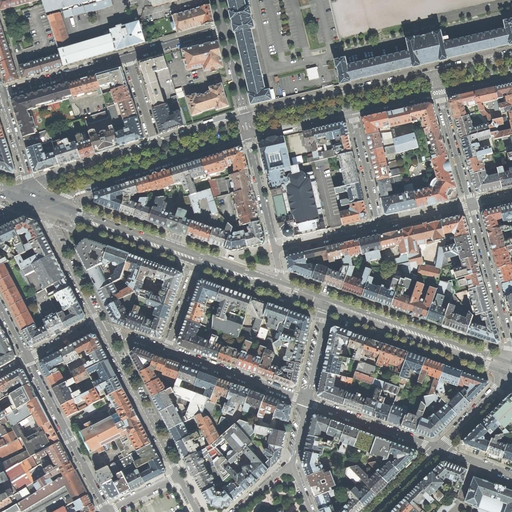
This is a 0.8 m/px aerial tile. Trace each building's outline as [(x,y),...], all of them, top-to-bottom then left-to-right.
[(0,0),(0,7),(1,10),(10,8),(21,5),(20,0),(0,0)] [(93,0),(42,0),(46,13),(93,0)] [(111,0),(107,0),(63,12),(65,18),(85,12),(86,13),(92,11),(92,12),(107,8),(107,7),(113,5),(111,0)] [(267,102),(273,100),(272,100),(270,90),(266,91),(251,29),(255,28),(253,20),(252,21),(251,15),(252,15),(250,7),(247,8),(244,0),(228,0),(231,12),(230,12),(232,20),(233,25),(235,33),(236,33),(250,95),(249,95),(251,105),(257,104),(267,101),(267,102)] [(177,33),(214,22),(212,13),(210,5),(200,7),(200,8),(179,14),(173,16),(175,23),(172,24),(174,30),(176,29),(177,33)] [(71,46),(60,13),(47,16),(58,50),(71,46)] [(338,77),(340,85),(351,82),(351,81),(413,67),(413,68),(421,66),(429,64),(440,61),(440,62),(448,60),(447,59),(509,45),(509,46),(511,45),(511,19),(504,21),(505,29),(443,43),(441,32),(433,33),(433,34),(415,38),(415,37),(407,39),(409,51),(347,65),(346,58),(335,60),(336,69),(337,68),(339,77),(338,77)] [(136,45),(146,42),(140,22),(122,27),(122,25),(117,27),(117,28),(110,30),(112,34),(87,41),(86,39),(83,40),(83,43),(71,46),(58,50),(60,55),(64,66),(89,59),(136,45)] [(12,59),(6,39),(0,41),(0,62),(0,63),(12,59)] [(221,52),(218,41),(198,46),(182,50),(184,58),(183,58),(184,63),(185,62),(187,70),(203,66),(204,72),(211,70),(212,73),(216,72),(216,69),(224,67),(221,58),(222,58),(221,54),(221,52)] [(60,55),(40,60),(43,72),(54,69),(64,66),(60,55)] [(153,109),(165,105),(155,72),(168,68),(164,55),(152,59),(139,63),(141,70),(149,94),(153,109)] [(18,80),(12,59),(0,63),(3,74),(6,83),(18,80)] [(43,72),(40,60),(19,66),(23,78),(34,75),(43,72)] [(125,77),(122,67),(110,71),(97,75),(100,87),(112,83),(115,90),(128,86),(125,77)] [(313,69),(307,70),(309,80),(317,78),(316,72),(314,73),(313,69)] [(98,89),(101,89),(100,87),(97,75),(84,79),(69,83),(72,96),(73,97),(87,93),(92,91),(98,89)] [(19,122),(24,138),(38,133),(31,111),(32,110),(69,99),(69,97),(72,96),(69,83),(57,87),(27,95),(13,100),(12,101),(19,122)] [(511,83),(505,85),(496,87),(498,98),(501,98),(503,97),(502,94),(507,93),(507,95),(508,95),(509,96),(511,95),(511,83)] [(224,91),(222,84),(210,88),(211,91),(207,92),(207,93),(201,95),(200,94),(197,96),(196,94),(186,97),(192,116),(202,113),(202,112),(216,108),(217,110),(229,106),(227,99),(225,94),(224,91)] [(130,93),(128,86),(115,90),(114,91),(114,93),(113,94),(116,101),(117,101),(118,104),(120,103),(132,99),(130,93)] [(502,118),(499,102),(498,98),(496,87),(486,90),(475,92),(478,105),(480,112),(488,121),(492,120),(502,118)] [(463,95),(461,95),(463,104),(463,105),(465,106),(467,105),(467,106),(468,107),(478,105),(475,92),(468,94),(463,95)] [(463,104),(461,95),(452,98),(450,101),(453,110),(455,120),(466,117),(465,112),(464,112),(463,108),(462,107),(462,105),(463,104)] [(501,109),(504,108),(511,106),(511,95),(509,96),(506,97),(507,103),(500,105),(501,109)] [(132,99),(120,103),(125,121),(138,117),(135,109),(132,99)] [(181,108),(181,106),(180,106),(178,101),(174,102),(172,103),(173,108),(175,107),(176,109),(181,108)] [(413,107),(409,108),(412,123),(413,123),(413,124),(415,123),(415,122),(417,122),(416,118),(422,116),(423,121),(422,121),(425,130),(439,126),(437,121),(438,121),(436,114),(434,107),(433,107),(433,105),(429,103),(428,103),(427,103),(419,105),(413,106),(413,107)] [(170,113),(168,104),(165,105),(153,109),(156,116),(161,133),(174,129),(184,126),(179,112),(174,114),(174,115),(170,117),(169,113),(170,113)] [(119,123),(114,105),(111,106),(107,107),(108,111),(110,117),(113,125),(119,123)] [(511,120),(511,119),(511,106),(504,108),(504,109),(501,109),(502,113),(509,111),(511,120)] [(399,110),(387,113),(390,126),(391,128),(398,126),(398,127),(401,126),(401,125),(412,123),(409,108),(399,110)] [(110,117),(108,111),(85,118),(87,124),(89,123),(89,125),(108,118),(108,117),(110,117)] [(390,126),(387,113),(376,115),(365,118),(363,120),(367,136),(379,134),(378,128),(380,128),(380,129),(390,126)] [(470,116),(466,117),(455,120),(458,130),(461,139),(490,131),(488,124),(474,128),(472,127),(470,116)] [(144,139),(138,117),(125,121),(128,130),(115,134),(120,146),(133,142),(144,139)] [(511,135),(511,119),(511,120),(510,120),(511,128),(511,130),(511,131),(511,130),(510,130),(499,132),(497,131),(496,128),(498,125),(507,123),(506,121),(503,122),(502,118),(492,120),(493,122),(491,125),(490,125),(492,137),(492,140),(510,136),(511,135)] [(331,140),(333,139),(349,136),(346,125),(343,123),(330,126),(328,126),(331,140)] [(115,134),(113,126),(110,127),(111,131),(100,135),(101,136),(98,137),(96,130),(94,131),(94,130),(91,131),(91,132),(89,132),(92,140),(96,154),(107,150),(120,146),(115,134)] [(321,128),(313,130),(317,148),(320,147),(320,145),(327,144),(328,149),(320,151),(320,152),(318,153),(320,160),(328,158),(335,157),(333,146),(331,140),(328,126),(321,128)] [(432,159),(447,155),(443,141),(439,126),(425,130),(424,130),(426,135),(428,135),(431,142),(430,142),(431,145),(432,145),(434,152),(431,153),(432,159)] [(38,133),(24,138),(26,143),(27,149),(42,144),(52,141),(49,130),(38,133)] [(303,132),(306,145),(308,145),(309,146),(311,145),(314,158),(310,159),(310,162),(315,161),(320,160),(318,153),(317,148),(313,130),(309,131),(303,132)] [(490,131),(461,139),(464,150),(467,161),(487,155),(493,153),(491,146),(482,149),(481,149),(482,152),(479,152),(478,147),(480,147),(479,144),(477,145),(476,139),(478,139),(479,142),(491,138),(490,131)] [(391,132),(382,133),(383,140),(393,138),(391,132)] [(379,134),(367,136),(369,144),(370,151),(383,148),(380,133),(379,134)] [(415,133),(393,140),(395,146),(396,152),(397,154),(419,148),(415,133)] [(90,156),(96,154),(92,140),(85,142),(82,135),(77,137),(79,144),(77,145),(82,158),(90,156)] [(273,139),(261,142),(260,144),(267,172),(291,167),(284,136),(273,139)] [(335,157),(339,156),(338,153),(340,152),(341,155),(353,153),(350,141),(349,136),(333,139),(334,143),(338,142),(338,144),(343,142),(343,144),(333,146),(335,157)] [(6,139),(0,140),(0,161),(1,162),(0,163),(0,168),(13,173),(16,171),(10,153),(6,139)] [(72,162),(82,158),(77,145),(76,143),(72,144),(70,144),(68,139),(62,141),(62,143),(54,146),(56,153),(60,165),(72,162)] [(44,152),(42,144),(27,149),(30,157),(35,173),(60,165),(56,153),(44,157),(43,153),(44,152)] [(395,146),(385,148),(386,154),(396,152),(395,146)] [(233,150),(223,153),(228,167),(229,166),(229,165),(233,164),(233,165),(235,166),(235,168),(235,169),(236,174),(248,171),(243,149),(240,148),(233,150)] [(387,163),(383,148),(370,151),(372,158),(374,166),(386,163),(387,163)] [(213,156),(202,160),(207,178),(210,177),(209,174),(215,173),(225,170),(225,169),(228,168),(228,167),(223,153),(213,156)] [(346,186),(360,183),(356,169),(353,153),(341,155),(339,156),(342,169),(341,170),(342,172),(343,173),(346,186)] [(414,192),(418,208),(432,205),(448,201),(447,197),(449,196),(450,195),(451,194),(451,193),(452,192),(452,190),(452,189),(456,188),(453,175),(452,172),(449,161),(449,162),(447,155),(432,159),(432,160),(434,166),(433,166),(436,176),(431,179),(429,183),(428,189),(414,192)] [(487,155),(467,161),(469,168),(471,175),(485,171),(486,171),(485,167),(484,168),(483,163),(484,161),(488,160),(487,155)] [(315,161),(315,162),(311,163),(313,170),(316,169),(316,166),(329,163),(328,158),(320,160),(315,161)] [(195,162),(187,164),(192,178),(194,177),(194,179),(199,177),(199,175),(201,175),(202,175),(201,177),(203,181),(208,179),(207,178),(202,160),(195,162)] [(390,177),(386,163),(374,166),(375,173),(377,180),(389,177),(390,177)] [(179,167),(171,169),(176,184),(181,182),(184,183),(187,191),(190,190),(192,195),(197,194),(193,183),(191,183),(190,179),(192,178),(187,164),(179,167)] [(313,172),(305,174),(302,172),(300,173),(298,165),(291,167),(267,172),(270,185),(280,232),(283,231),(283,233),(284,236),(288,238),(305,234),(326,229),(324,219),(323,213),(322,208),(322,209),(317,186),(316,181),(315,181),(314,176),(313,172)] [(497,168),(499,175),(502,188),(510,187),(511,186),(511,170),(510,171),(510,172),(506,173),(504,174),(503,167),(497,168)] [(159,173),(149,177),(153,190),(153,191),(162,188),(162,190),(166,188),(165,187),(176,184),(171,169),(159,173)] [(400,169),(390,171),(391,177),(401,175),(400,169)] [(230,176),(229,176),(230,179),(226,180),(229,194),(231,194),(252,189),(250,179),(248,171),(236,174),(231,175),(230,176)] [(485,171),(471,175),(476,192),(479,194),(490,191),(502,188),(499,175),(488,177),(486,176),(485,171)] [(393,177),(395,188),(404,186),(402,175),(393,177)] [(153,190),(149,177),(142,179),(136,181),(139,193),(140,194),(149,191),(149,192),(153,190)] [(392,192),(389,177),(377,180),(381,197),(382,199),(388,198),(387,193),(392,192)] [(221,196),(217,179),(208,181),(211,189),(214,198),(221,196)] [(129,183),(121,185),(124,194),(125,196),(125,201),(124,203),(121,211),(128,214),(135,216),(139,205),(131,202),(130,200),(131,200),(131,199),(131,198),(131,197),(130,197),(131,196),(139,193),(136,181),(129,183)] [(351,204),(364,201),(362,192),(360,183),(346,186),(335,189),(336,194),(346,192),(346,191),(348,190),(350,200),(349,200),(347,199),(338,202),(339,207),(351,204)] [(406,193),(414,191),(412,184),(404,186),(406,193)] [(124,194),(121,185),(96,193),(96,203),(108,207),(121,211),(124,203),(116,200),(117,199),(117,198),(117,197),(116,197),(124,194)] [(207,198),(212,214),(209,224),(210,224),(209,227),(193,221),(188,235),(198,239),(209,243),(214,228),(218,218),(219,214),(214,198),(211,189),(197,194),(192,195),(190,196),(192,203),(195,214),(196,214),(198,213),(198,214),(199,214),(201,213),(198,203),(199,201),(207,198)] [(231,194),(235,211),(256,206),(254,197),(252,189),(231,194)] [(418,208),(414,192),(388,198),(382,199),(385,213),(388,215),(402,212),(418,208)] [(175,204),(192,203),(190,196),(177,197),(175,204)] [(154,208),(153,209),(149,221),(157,224),(167,227),(171,214),(167,212),(165,210),(167,204),(164,202),(164,201),(165,201),(165,200),(166,200),(166,199),(166,198),(165,198),(165,197),(157,198),(156,203),(156,204),(159,205),(158,208),(155,207),(154,208)] [(142,207),(139,205),(135,216),(142,219),(149,221),(153,209),(146,207),(148,203),(147,203),(149,198),(141,199),(140,202),(143,204),(142,207)] [(368,217),(364,201),(351,204),(351,208),(350,211),(340,213),(343,225),(356,222),(366,220),(368,217)] [(511,219),(511,204),(507,205),(500,207),(503,218),(504,221),(508,220),(508,223),(511,221),(511,220),(511,219)] [(236,219),(226,221),(229,224),(233,228),(240,226),(243,225),(246,225),(249,224),(260,221),(258,213),(256,206),(235,211),(236,219)] [(484,220),(487,230),(499,227),(497,220),(503,218),(500,207),(484,211),(482,214),(484,220)] [(177,216),(171,214),(167,227),(177,231),(188,235),(193,221),(185,219),(188,212),(180,209),(177,216)] [(453,218),(441,221),(444,234),(452,232),(453,233),(454,234),(455,234),(456,238),(470,235),(465,218),(462,216),(453,218)] [(24,217),(13,222),(19,235),(25,232),(28,234),(27,237),(30,243),(44,236),(37,221),(30,219),(24,217)] [(265,241),(260,221),(249,224),(251,232),(250,232),(248,233),(248,234),(245,235),(248,247),(256,245),(262,244),(265,241)] [(441,269),(436,268),(425,265),(425,264),(425,263),(424,262),(423,262),(421,251),(418,252),(417,245),(430,242),(430,244),(432,243),(433,242),(445,239),(444,234),(441,221),(421,225),(402,230),(409,262),(411,271),(419,269),(418,275),(420,276),(439,281),(441,269)] [(5,226),(0,228),(0,242),(0,243),(2,248),(11,254),(12,252),(10,251),(11,249),(11,248),(8,246),(7,246),(6,244),(7,242),(8,242),(9,242),(9,243),(12,241),(12,240),(15,238),(17,242),(16,242),(15,244),(20,255),(21,255),(26,252),(24,246),(19,235),(13,222),(5,226)] [(214,228),(209,243),(217,246),(226,248),(230,236),(233,228),(229,224),(226,232),(222,231),(222,230),(218,229),(218,230),(214,228)] [(511,229),(511,226),(505,225),(499,227),(487,230),(489,239),(493,251),(511,245),(511,238),(509,240),(505,241),(502,231),(503,230),(505,231),(511,229)] [(382,249),(390,248),(391,249),(392,249),(393,249),(394,249),(395,248),(395,247),(396,246),(399,245),(400,249),(401,255),(399,258),(393,259),(390,257),(385,258),(387,267),(409,262),(402,230),(390,232),(379,235),(382,249)] [(248,247),(245,235),(245,233),(243,234),(243,233),(239,234),(239,233),(235,234),(234,235),(234,237),(233,237),(230,236),(226,248),(229,250),(233,251),(241,249),(243,248),(248,247)] [(381,258),(380,251),(383,250),(382,249),(379,235),(368,237),(359,240),(362,253),(363,255),(365,254),(368,264),(371,263),(371,261),(375,260),(375,263),(381,261),(380,259),(381,258)] [(472,245),(470,235),(456,238),(455,239),(457,246),(455,246),(454,246),(444,248),(444,249),(441,266),(448,264),(446,258),(457,255),(457,254),(459,254),(461,260),(476,256),(472,245)] [(50,246),(44,236),(30,243),(24,246),(26,252),(34,248),(36,251),(38,255),(24,262),(21,255),(20,255),(16,257),(22,270),(53,254),(50,246)] [(109,247),(96,242),(85,239),(76,249),(82,259),(88,271),(98,265),(103,263),(109,247)] [(348,242),(340,244),(343,258),(345,266),(350,267),(353,267),(351,257),(351,256),(362,253),(359,240),(348,242)] [(326,247),(329,260),(330,262),(335,261),(335,260),(343,258),(340,244),(333,246),(326,247)] [(508,251),(511,249),(511,245),(493,251),(495,259),(498,268),(511,264),(508,251)] [(119,250),(109,247),(103,263),(106,266),(106,267),(107,266),(108,263),(111,262),(114,263),(114,264),(114,265),(117,266),(118,265),(120,265),(118,270),(118,269),(117,270),(116,273),(116,274),(111,277),(112,278),(114,282),(121,279),(125,269),(130,254),(119,250)] [(315,250),(304,252),(306,262),(314,260),(315,258),(314,257),(324,254),(323,257),(324,261),(329,260),(326,247),(315,250)] [(436,268),(441,269),(441,266),(444,249),(439,248),(436,268)] [(300,275),(312,279),(317,267),(310,264),(308,265),(307,265),(306,264),(306,262),(304,252),(289,256),(287,259),(288,264),(289,271),(300,275)] [(0,265),(4,264),(9,261),(8,258),(7,258),(3,260),(2,260),(0,254),(0,265)] [(57,261),(53,254),(22,270),(25,276),(35,270),(45,289),(46,289),(49,287),(55,284),(66,278),(62,271),(57,261)] [(137,257),(130,254),(125,269),(132,272),(130,281),(127,283),(130,287),(134,290),(138,281),(145,260),(137,257)] [(478,264),(476,256),(461,260),(463,267),(454,270),(456,274),(455,274),(456,279),(463,277),(463,275),(465,274),(466,276),(480,272),(478,264)] [(152,262),(145,260),(138,281),(143,283),(146,276),(155,279),(156,278),(161,265),(152,262)] [(0,281),(10,276),(8,273),(9,273),(4,264),(0,265),(0,281)] [(502,284),(511,281),(511,264),(498,268),(500,275),(502,284)] [(92,280),(98,291),(113,283),(114,282),(112,278),(106,280),(98,265),(88,271),(92,280)] [(171,269),(161,265),(156,278),(165,281),(163,287),(177,292),(183,276),(182,273),(171,269)] [(318,281),(324,283),(329,270),(329,269),(318,265),(317,266),(317,267),(312,279),(318,281)] [(332,286),(342,289),(350,267),(345,266),(344,266),(340,274),(329,270),(324,283),(332,286)] [(362,297),(369,276),(372,270),(367,268),(363,278),(364,279),(363,281),(351,277),(351,275),(355,267),(353,267),(350,267),(342,289),(351,293),(362,297)] [(412,298),(406,296),(412,280),(418,283),(418,280),(420,276),(418,275),(403,272),(400,281),(391,307),(399,309),(407,312),(412,298)] [(482,279),(480,272),(466,276),(465,277),(466,279),(458,281),(460,286),(468,284),(469,290),(484,285),(482,279)] [(0,286),(0,287),(4,293),(16,287),(12,278),(11,278),(10,276),(0,281),(0,286)] [(369,299),(376,301),(381,287),(378,286),(378,287),(372,285),(372,283),(374,278),(369,276),(362,297),(369,299)] [(68,282),(66,278),(55,284),(58,289),(52,292),(49,287),(46,289),(50,298),(55,295),(71,287),(68,282)] [(383,304),(391,307),(400,281),(394,279),(390,289),(388,291),(386,290),(386,289),(384,288),(384,286),(382,285),(381,287),(376,301),(383,304)] [(200,282),(193,301),(205,305),(207,302),(206,301),(207,299),(206,298),(206,297),(209,296),(209,295),(210,296),(209,298),(210,298),(217,301),(222,287),(211,283),(203,280),(200,282)] [(452,280),(445,282),(440,281),(437,290),(434,298),(437,298),(434,305),(432,304),(427,319),(434,322),(442,325),(453,294),(455,294),(452,280)] [(175,299),(177,292),(163,287),(162,291),(161,291),(160,294),(161,295),(160,296),(158,296),(153,295),(153,293),(143,289),(142,288),(144,283),(143,283),(138,281),(134,290),(135,291),(137,295),(139,296),(139,294),(146,296),(145,298),(148,299),(172,308),(175,299)] [(511,281),(502,284),(503,290),(505,297),(511,294),(511,281)] [(102,298),(106,306),(135,291),(134,290),(130,287),(121,292),(121,293),(122,295),(119,296),(117,294),(116,292),(117,292),(113,283),(98,291),(102,298)] [(432,304),(434,298),(437,290),(430,287),(427,296),(427,295),(425,299),(427,299),(426,300),(427,300),(426,303),(417,300),(418,297),(419,298),(419,297),(421,297),(422,294),(421,293),(424,285),(418,283),(412,298),(407,312),(417,316),(427,319),(432,304)] [(487,297),(484,285),(469,290),(476,315),(481,314),(491,311),(487,297)] [(7,299),(10,307),(23,300),(16,287),(4,293),(7,299)] [(75,295),(71,287),(55,295),(58,301),(61,300),(64,308),(65,311),(70,309),(79,304),(75,295)] [(248,296),(222,287),(217,301),(214,308),(213,322),(213,328),(238,337),(242,327),(245,318),(240,316),(239,314),(241,309),(247,312),(252,298),(248,296)] [(110,314),(114,322),(120,324),(126,326),(131,312),(136,299),(137,295),(135,291),(106,306),(110,314)] [(465,307),(453,294),(442,325),(454,329),(467,333),(471,323),(473,316),(469,312),(467,319),(460,316),(461,316),(460,316),(457,315),(453,314),(455,306),(464,309),(465,307)] [(136,299),(148,304),(148,299),(145,298),(139,296),(137,295),(136,299)] [(260,300),(252,298),(247,312),(246,314),(248,315),(250,316),(252,316),(257,318),(256,321),(253,329),(245,329),(242,327),(238,337),(247,337),(254,337),(257,337),(260,328),(264,316),(269,303),(260,300)] [(170,314),(172,308),(148,299),(148,304),(156,307),(154,315),(157,316),(168,320),(170,314)] [(13,312),(16,318),(28,312),(27,310),(28,309),(23,300),(10,307),(13,312)] [(190,309),(186,319),(199,324),(206,306),(205,305),(193,301),(190,309)] [(279,307),(269,303),(264,316),(268,317),(269,320),(267,326),(267,327),(279,331),(278,334),(277,333),(274,340),(268,338),(267,341),(274,344),(280,340),(282,333),(284,327),(290,311),(279,307)] [(82,309),(79,304),(70,309),(73,314),(66,318),(63,312),(59,314),(66,329),(78,323),(84,319),(86,316),(82,309)] [(133,329),(140,332),(145,318),(146,318),(138,315),(140,308),(136,306),(133,313),(131,312),(126,326),(133,329)] [(60,332),(66,329),(59,314),(58,313),(56,314),(52,307),(45,311),(47,315),(42,317),(44,320),(46,324),(47,326),(52,336),(60,332)] [(296,330),(308,333),(311,321),(309,318),(298,313),(290,311),(284,327),(296,331),(296,330)] [(494,320),(491,311),(481,314),(482,316),(481,317),(482,320),(483,321),(486,320),(488,327),(487,329),(471,323),(467,333),(482,339),(497,344),(500,342),(494,320)] [(19,323),(23,331),(36,325),(30,313),(29,314),(28,312),(16,318),(19,323)] [(162,336),(168,320),(157,316),(155,320),(153,321),(150,320),(145,318),(140,332),(150,335),(158,338),(162,336)] [(186,319),(182,331),(178,342),(180,346),(190,349),(203,354),(208,341),(194,336),(193,335),(194,333),(195,334),(196,333),(199,327),(200,328),(201,324),(199,324),(186,319)] [(30,344),(34,345),(43,341),(52,336),(47,326),(36,332),(35,330),(37,329),(46,324),(44,320),(36,325),(23,331),(30,344)] [(0,367),(15,359),(16,356),(11,345),(10,346),(8,341),(7,338),(6,338),(6,337),(6,336),(5,335),(4,335),(3,335),(1,332),(3,331),(0,324),(0,352),(2,356),(0,356),(0,367)] [(329,342),(327,353),(340,356),(342,348),(342,345),(345,344),(349,345),(354,333),(345,330),(336,327),(332,329),(329,342)] [(257,337),(265,340),(268,331),(260,328),(257,337)] [(307,339),(308,333),(296,330),(296,331),(294,338),(293,337),(292,337),(282,333),(280,340),(305,346),(307,339)] [(361,336),(354,333),(349,345),(349,347),(356,350),(353,359),(360,361),(368,338),(361,336)] [(84,339),(73,345),(78,353),(85,350),(88,355),(90,354),(102,348),(99,341),(96,336),(92,335),(84,339)] [(210,357),(218,360),(223,346),(224,344),(220,342),(219,344),(215,343),(217,336),(213,335),(210,342),(208,341),(203,354),(210,357)] [(249,371),(257,374),(266,349),(267,348),(261,346),(259,352),(260,352),(258,357),(256,358),(247,355),(247,353),(249,348),(250,348),(254,337),(247,337),(242,353),(237,367),(249,371)] [(376,341),(368,338),(360,361),(356,372),(372,378),(376,368),(370,366),(371,365),(367,364),(366,365),(365,364),(365,363),(367,357),(364,356),(365,353),(372,356),(371,356),(372,357),(375,359),(376,358),(376,357),(379,358),(384,344),(376,341)] [(302,362),(305,346),(280,340),(274,344),(276,348),(282,345),(288,346),(288,347),(286,356),(285,356),(284,360),(288,361),(301,364),(302,362)] [(396,348),(384,344),(379,358),(377,365),(382,367),(383,362),(385,361),(389,363),(389,364),(393,365),(394,364),(398,366),(398,367),(397,372),(401,374),(409,353),(396,348)] [(67,348),(60,351),(65,361),(67,364),(80,357),(78,353),(73,345),(67,348)] [(229,364),(237,367),(242,353),(223,346),(218,360),(229,364)] [(105,353),(102,348),(90,354),(93,361),(91,362),(90,361),(87,363),(87,364),(84,365),(84,366),(87,370),(108,359),(105,353)] [(135,362),(140,372),(150,367),(151,366),(152,365),(149,364),(145,366),(144,363),(145,364),(146,363),(147,363),(147,361),(147,360),(153,361),(155,355),(135,348),(131,354),(135,362)] [(264,377),(274,380),(278,368),(278,367),(271,365),(269,365),(270,363),(272,362),(275,355),(274,352),(266,349),(257,374),(264,377)] [(47,378),(59,371),(58,368),(57,368),(55,369),(54,367),(65,361),(60,351),(51,356),(42,361),(40,365),(43,370),(47,378)] [(325,362),(323,372),(336,375),(339,375),(340,371),(341,372),(341,370),(342,371),(344,365),(341,364),(342,362),(349,363),(350,359),(340,356),(327,353),(325,362)] [(417,356),(409,353),(401,374),(400,377),(407,379),(410,369),(413,368),(414,369),(414,370),(416,371),(416,372),(421,374),(426,359),(417,356)] [(143,378),(147,385),(158,379),(154,371),(155,371),(156,370),(156,369),(164,372),(168,360),(161,358),(155,355),(153,361),(152,365),(151,366),(150,367),(140,372),(143,378)] [(112,367),(108,359),(87,370),(89,375),(95,371),(96,370),(97,370),(102,379),(101,380),(100,380),(94,383),(96,388),(101,385),(117,377),(112,367)] [(436,362),(426,359),(421,374),(418,382),(422,384),(425,375),(427,374),(435,377),(435,378),(429,396),(435,394),(436,390),(445,365),(436,362)] [(175,363),(168,360),(164,372),(163,374),(177,380),(183,366),(175,363)] [(300,372),(301,364),(288,361),(287,365),(285,365),(285,366),(283,366),(282,369),(284,369),(284,370),(285,371),(289,372),(288,376),(287,376),(285,375),(286,372),(282,371),(282,369),(278,368),(274,380),(293,387),(297,385),(300,372)] [(454,369),(445,365),(436,390),(438,391),(439,394),(445,392),(444,386),(445,381),(448,382),(448,383),(458,386),(458,385),(463,372),(454,369)] [(89,391),(83,380),(90,376),(89,375),(87,370),(84,366),(71,372),(74,378),(76,382),(80,390),(83,395),(89,391)] [(190,368),(183,366),(177,380),(175,386),(180,387),(182,381),(183,380),(192,383),(189,390),(193,392),(196,385),(200,372),(190,368)] [(15,372),(8,376),(14,387),(22,382),(24,386),(30,383),(24,370),(20,369),(15,372)] [(50,382),(53,389),(66,382),(60,371),(59,371),(47,378),(50,382)] [(209,375),(200,372),(196,385),(202,387),(203,387),(206,388),(207,388),(207,390),(205,396),(208,398),(211,400),(219,379),(209,375)] [(318,394),(320,397),(331,401),(343,406),(348,393),(333,387),(336,375),(323,372),(320,383),(318,394)] [(356,372),(354,378),(372,385),(373,384),(375,378),(372,378),(356,372)] [(473,376),(463,372),(458,385),(463,387),(464,384),(469,386),(469,388),(466,391),(464,390),(460,394),(469,403),(478,394),(483,390),(488,384),(488,381),(479,377),(473,376)] [(3,379),(0,380),(0,385),(4,392),(14,387),(8,376),(3,379)] [(341,382),(351,385),(353,378),(342,376),(341,382)] [(120,382),(117,377),(101,385),(103,390),(106,388),(106,387),(110,394),(123,388),(120,382)] [(57,396),(62,405),(83,395),(80,390),(74,393),(74,394),(73,394),(72,394),(72,393),(73,392),(73,391),(71,388),(70,387),(69,388),(68,386),(69,386),(69,385),(70,385),(76,382),(74,378),(66,382),(53,389),(57,396)] [(147,386),(153,397),(166,391),(164,387),(159,378),(158,379),(147,385),(147,386)] [(367,414),(373,416),(385,382),(375,378),(373,384),(378,386),(373,399),(374,399),(372,400),(367,398),(367,399),(362,412),(367,414)] [(225,381),(219,379),(211,400),(211,402),(216,404),(218,398),(220,399),(221,396),(228,398),(233,384),(225,381)] [(380,419),(387,422),(392,408),(389,407),(389,406),(388,406),(385,404),(384,402),(387,394),(384,393),(385,391),(397,395),(400,388),(385,382),(373,416),(380,419)] [(0,420),(6,416),(16,410),(37,398),(34,390),(30,383),(24,386),(9,395),(13,405),(1,413),(0,411),(0,420)] [(241,387),(233,384),(228,398),(228,399),(230,400),(228,404),(226,403),(223,411),(234,414),(237,405),(236,403),(238,402),(245,405),(251,390),(241,387)] [(64,410),(67,417),(78,411),(77,408),(75,404),(76,403),(76,404),(86,399),(90,405),(101,399),(97,392),(103,390),(101,385),(96,388),(89,391),(83,395),(62,405),(64,410)] [(187,415),(189,419),(192,418),(203,412),(208,398),(205,396),(193,392),(189,390),(180,387),(175,386),(175,387),(173,388),(174,391),(178,399),(177,401),(190,406),(187,415)] [(160,410),(161,412),(174,405),(169,396),(170,394),(174,391),(173,388),(172,387),(166,391),(153,397),(160,410)] [(111,442),(114,441),(122,454),(124,458),(131,454),(134,453),(137,451),(152,443),(137,416),(123,388),(110,394),(106,397),(109,404),(108,409),(109,409),(108,412),(109,415),(111,415),(111,416),(108,418),(108,417),(107,418),(104,420),(104,419),(103,420),(104,420),(100,422),(100,421),(99,421),(100,422),(96,424),(96,423),(96,424),(93,426),(91,422),(85,425),(87,429),(81,432),(83,437),(86,442),(89,447),(91,452),(98,449),(100,453),(103,451),(104,453),(106,452),(105,450),(103,446),(106,445),(107,445),(107,444),(110,442),(111,443),(111,442)] [(257,393),(251,390),(245,405),(243,410),(248,412),(250,405),(260,409),(265,396),(257,393)] [(464,408),(469,403),(460,394),(459,392),(457,395),(451,401),(448,398),(448,397),(447,396),(446,396),(445,392),(439,394),(437,394),(447,404),(457,415),(464,408)] [(511,392),(493,411),(491,413),(504,427),(511,419),(511,392)] [(352,409),(362,412),(367,399),(348,393),(343,406),(352,409)] [(442,409),(447,404),(437,394),(435,394),(429,396),(424,397),(422,402),(426,406),(434,414),(435,415),(439,412),(437,410),(436,412),(429,405),(434,400),(440,405),(439,406),(442,409)] [(272,398),(265,396),(260,409),(254,425),(256,426),(269,428),(271,425),(263,423),(262,421),(266,411),(267,410),(275,413),(279,401),(272,398)] [(53,445),(42,426),(39,428),(37,428),(38,431),(27,438),(26,435),(20,423),(27,418),(33,415),(35,418),(46,413),(41,404),(38,397),(37,398),(16,410),(6,416),(19,439),(22,437),(28,451),(31,457),(33,456),(53,445)] [(198,422),(210,445),(212,444),(220,437),(211,419),(208,416),(209,416),(209,415),(210,416),(212,415),(216,404),(211,402),(211,400),(208,398),(203,412),(192,418),(195,424),(198,422)] [(290,405),(279,401),(275,413),(271,425),(269,428),(273,429),(274,426),(275,426),(276,422),(275,420),(276,418),(283,419),(283,420),(289,422),(290,414),(292,408),(290,405)] [(426,406),(422,402),(419,409),(417,414),(418,416),(417,417),(408,414),(408,415),(407,416),(405,416),(401,427),(408,429),(416,432),(422,417),(426,406)] [(457,415),(447,404),(442,409),(439,412),(435,415),(446,426),(452,420),(457,415)] [(184,422),(189,419),(187,415),(181,418),(178,412),(178,411),(179,411),(177,408),(176,408),(174,405),(161,412),(165,420),(170,429),(184,422)] [(388,422),(401,427),(405,416),(408,407),(403,405),(402,407),(399,406),(399,408),(393,405),(392,408),(387,422),(388,422)] [(46,413),(35,418),(34,419),(39,428),(42,426),(50,422),(48,416),(46,413)] [(486,418),(480,424),(488,431),(491,434),(498,427),(503,431),(500,431),(501,434),(504,434),(509,432),(504,427),(491,413),(486,418)] [(311,425),(309,435),(320,438),(321,430),(323,430),(328,432),(332,420),(326,418),(316,414),(313,416),(311,425)] [(439,432),(446,426),(435,415),(434,414),(431,417),(432,418),(430,420),(422,417),(416,432),(431,438),(435,437),(439,432)] [(33,430),(37,428),(39,428),(34,419),(35,418),(33,415),(27,418),(33,430)] [(19,439),(6,416),(0,420),(0,432),(1,435),(4,439),(7,445),(19,439)] [(218,424),(226,432),(233,426),(226,418),(221,417),(218,424)] [(220,437),(212,444),(222,462),(225,467),(226,469),(230,465),(244,452),(249,448),(248,447),(252,443),(252,440),(254,433),(256,426),(254,425),(240,420),(233,426),(226,432),(220,437)] [(338,422),(332,420),(328,432),(327,433),(334,436),(335,434),(337,435),(334,442),(339,444),(341,439),(346,425),(338,422)] [(55,431),(50,422),(42,426),(53,445),(60,441),(55,431)] [(173,436),(177,443),(190,436),(198,432),(199,431),(197,429),(191,432),(191,433),(189,434),(185,426),(184,422),(170,429),(173,436)] [(463,440),(464,444),(475,448),(487,452),(491,442),(484,439),(485,438),(484,437),(483,436),(488,431),(480,424),(472,432),(463,440)] [(353,427),(346,425),(341,439),(344,440),(342,446),(341,446),(339,452),(344,454),(348,444),(354,446),(355,446),(360,430),(353,427)] [(285,440),(286,432),(273,429),(269,428),(256,426),(254,433),(266,435),(268,435),(268,431),(271,432),(268,444),(270,444),(283,447),(285,440)] [(368,433),(360,430),(355,446),(367,451),(367,452),(371,453),(377,436),(368,433)] [(198,432),(190,436),(192,440),(195,438),(196,440),(197,440),(201,437),(198,432)] [(498,457),(502,458),(507,446),(497,442),(498,440),(502,439),(502,436),(504,436),(504,434),(501,434),(493,436),(491,442),(487,452),(494,455),(498,456),(498,457)] [(307,442),(305,451),(321,455),(322,455),(324,447),(333,449),(334,442),(328,440),(328,442),(323,441),(323,438),(320,438),(309,435),(307,442)] [(192,440),(190,436),(177,443),(180,450),(185,459),(197,452),(196,449),(197,448),(198,447),(197,445),(196,443),(195,443),(194,444),(192,440)] [(384,439),(377,436),(371,453),(370,456),(372,457),(374,453),(384,457),(383,460),(387,459),(390,453),(393,442),(384,439)] [(7,445),(0,448),(0,457),(22,447),(19,439),(7,445)] [(253,452),(263,443),(252,440),(252,443),(248,447),(249,448),(253,452)] [(29,471),(36,482),(47,475),(70,461),(65,451),(60,441),(53,445),(33,456),(38,466),(29,471)] [(416,451),(393,442),(390,453),(395,455),(395,456),(394,456),(394,458),(397,458),(392,464),(400,472),(408,463),(417,454),(416,451)] [(155,450),(152,443),(137,451),(139,454),(140,454),(142,457),(143,457),(143,458),(140,459),(139,457),(133,460),(135,464),(137,468),(149,462),(158,457),(155,450)] [(210,445),(207,447),(210,453),(216,465),(222,462),(212,444),(210,445)] [(280,460),(283,447),(270,444),(269,450),(267,449),(265,450),(264,451),(265,453),(267,454),(265,455),(267,458),(262,462),(269,470),(275,464),(280,460)] [(511,445),(507,444),(507,446),(502,458),(507,460),(511,461),(511,445)] [(207,447),(197,452),(201,459),(202,458),(210,453),(207,447)] [(249,448),(244,452),(252,461),(252,463),(249,466),(248,466),(247,465),(245,465),(243,466),(243,468),(244,470),(239,474),(238,474),(230,465),(226,469),(231,474),(237,481),(245,491),(257,480),(269,470),(262,462),(253,452),(249,448)] [(3,466),(5,471),(8,470),(8,469),(18,463),(19,463),(31,457),(28,451),(2,464),(3,466)] [(305,471),(307,476),(324,470),(338,465),(336,461),(333,462),(331,462),(330,462),(329,463),(328,464),(323,466),(323,465),(322,465),(321,465),(320,465),(320,466),(319,464),(319,462),(321,455),(305,451),(302,464),(305,471)] [(189,467),(194,476),(207,470),(203,463),(204,462),(205,461),(204,459),(202,458),(201,459),(197,452),(185,459),(189,467)] [(120,460),(117,461),(122,471),(135,464),(133,460),(131,454),(124,458),(120,460)] [(364,454),(360,465),(367,463),(369,456),(366,455),(364,454)] [(8,470),(5,471),(2,473),(0,474),(0,502),(26,488),(32,484),(34,483),(36,482),(29,471),(38,466),(33,456),(31,457),(19,463),(18,463),(8,469),(8,470)] [(162,464),(158,457),(149,462),(151,466),(147,468),(149,470),(141,474),(145,483),(155,478),(164,473),(165,470),(162,464)] [(73,465),(70,461),(47,475),(36,482),(34,483),(39,491),(53,482),(51,478),(62,472),(64,476),(75,470),(73,465)] [(395,476),(400,472),(392,464),(390,461),(380,471),(378,469),(380,468),(380,467),(375,462),(369,463),(377,472),(388,483),(395,476)] [(438,466),(432,471),(442,481),(446,478),(447,477),(448,477),(450,478),(450,479),(454,480),(454,481),(457,482),(455,489),(460,490),(468,470),(456,465),(445,461),(442,462),(438,466)] [(216,465),(215,465),(221,477),(223,480),(222,480),(223,481),(231,474),(226,469),(225,467),(222,462),(216,465)] [(387,484),(388,483),(377,472),(369,480),(368,478),(368,476),(357,465),(350,467),(361,479),(367,484),(377,494),(387,484)] [(99,478),(103,485),(112,480),(111,478),(114,477),(108,466),(96,472),(99,478)] [(358,481),(361,479),(350,467),(347,468),(345,473),(356,484),(358,481)] [(139,486),(145,483),(141,474),(138,469),(135,471),(136,472),(125,477),(132,490),(139,486)] [(55,511),(65,507),(88,494),(81,482),(75,470),(64,476),(53,482),(39,491),(37,492),(31,495),(23,500),(15,505),(8,509),(2,511),(55,511)] [(198,484),(203,493),(215,487),(215,486),(212,480),(214,479),(212,475),(210,476),(207,470),(194,476),(198,484)] [(311,487),(315,497),(332,490),(331,487),(336,485),(331,471),(326,473),(324,470),(307,476),(311,487)] [(127,492),(132,490),(125,477),(122,471),(118,473),(120,477),(123,478),(122,480),(120,482),(120,481),(115,483),(121,495),(127,492)] [(426,478),(419,484),(430,495),(432,493),(437,498),(439,501),(444,496),(439,491),(437,490),(438,490),(440,490),(443,487),(441,485),(444,483),(442,481),(432,471),(426,478)] [(511,511),(511,490),(505,488),(506,487),(496,484),(495,485),(488,482),(483,480),(474,477),(471,485),(471,486),(468,493),(468,494),(465,502),(473,505),(473,507),(478,508),(476,511),(511,511)] [(358,481),(364,487),(367,484),(361,479),(358,481)] [(110,498),(113,499),(117,498),(121,495),(115,483),(113,484),(112,483),(113,483),(113,482),(112,480),(103,485),(110,498)] [(240,496),(245,491),(237,481),(233,484),(232,482),(227,487),(222,482),(219,484),(224,489),(234,501),(240,496)] [(37,492),(32,484),(26,488),(31,495),(37,492)] [(371,500),(377,494),(367,484),(364,487),(360,492),(355,487),(353,489),(350,486),(348,488),(365,506),(371,500)] [(412,491),(405,498),(418,511),(424,511),(418,505),(421,503),(422,503),(424,501),(424,500),(426,498),(431,503),(434,500),(430,495),(419,484),(412,491)] [(203,493),(208,503),(211,503),(211,504),(212,504),(212,506),(213,506),(214,507),(216,507),(217,508),(218,508),(220,508),(222,508),(223,508),(224,507),(224,506),(225,506),(228,506),(231,504),(234,501),(224,489),(222,491),(222,490),(220,489),(217,489),(216,489),(215,489),(215,487),(203,493)] [(0,511),(2,511),(8,509),(15,505),(13,503),(22,498),(23,500),(31,495),(26,488),(0,502),(0,511)] [(358,511),(359,511),(365,506),(348,488),(344,492),(351,498),(352,498),(353,499),(344,507),(348,511),(358,511)] [(317,504),(319,510),(332,505),(330,497),(337,495),(335,489),(332,490),(315,497),(317,504)] [(90,498),(88,494),(65,507),(68,511),(75,511),(78,511),(82,509),(92,503),(90,498)] [(398,505),(391,511),(418,511),(405,498),(398,505)] [(446,511),(455,504),(454,502),(450,498),(441,507),(446,511)] [(94,506),(92,503),(82,509),(83,510),(84,509),(85,511),(82,511),(78,511),(75,511),(94,511),(95,509),(94,506)]
